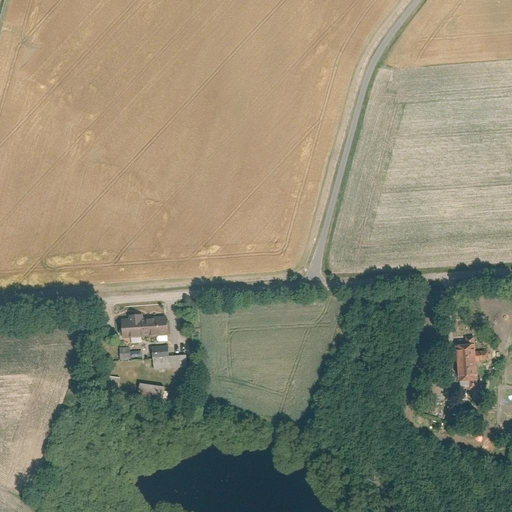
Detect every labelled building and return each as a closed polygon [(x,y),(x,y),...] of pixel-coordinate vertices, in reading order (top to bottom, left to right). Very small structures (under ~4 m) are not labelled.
[(147,316),(132,317),(132,322),(123,323),(123,339),(170,336),(169,320),(147,321),(147,316)] [(477,345),(456,347),(460,384),(481,382),(477,345)] [(173,347),(155,347),(155,370),(189,369),(189,358),(173,358),(173,347)] [(121,350),(121,363),(134,362),(133,350),(121,350)] [(109,394),(121,395),(123,370),(112,369),(109,394)] [(143,380),(141,393),(166,396),(168,383),(143,380)]
